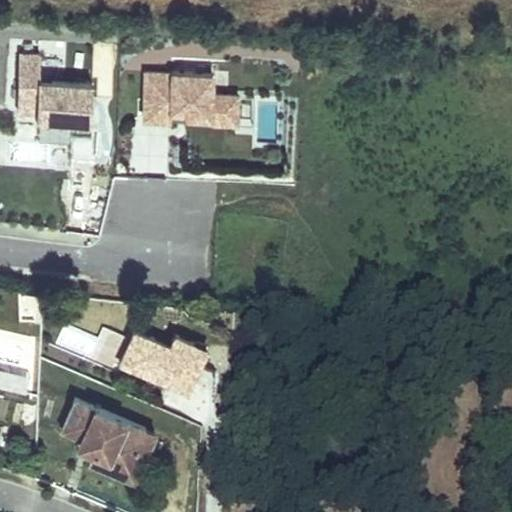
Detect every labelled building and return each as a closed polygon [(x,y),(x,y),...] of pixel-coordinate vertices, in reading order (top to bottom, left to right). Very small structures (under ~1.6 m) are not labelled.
[(37,72),(19,72),(18,128),(36,128),(36,135),(64,135),(64,146),(89,147),(89,97),(37,96),(37,72)] [(217,85),(140,85),(140,133),(238,133),(238,107),(217,107),(217,85)] [(170,332),(166,344),(101,323),(89,360),(189,393),(205,344),(170,332)] [(147,428),(76,398),(63,429),(81,437),(97,444),(94,452),(89,462),(106,469),(110,460),(130,468),(147,428)] [(147,428),(130,468),(110,460),(106,469),(135,482),(156,432),(147,428)] [(97,444),(81,437),(78,445),(94,452),(97,444)]
